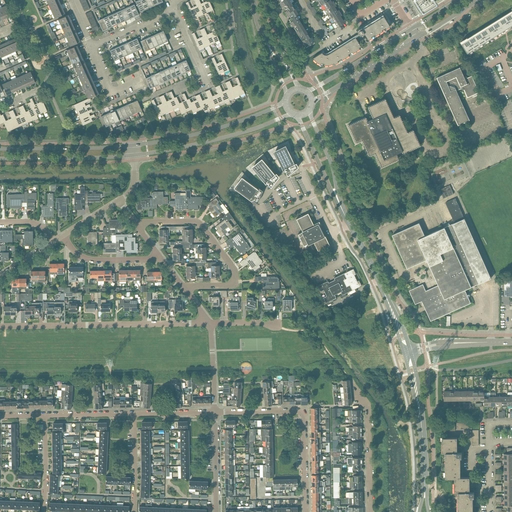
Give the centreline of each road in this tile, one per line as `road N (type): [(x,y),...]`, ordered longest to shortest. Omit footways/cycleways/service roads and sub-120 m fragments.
road 1 (residential): [(0,326),(210,323)]
road 2 (unknown): [(493,120),(469,130),(452,126),(423,49),(356,94)]
road 3 (residential): [(215,412),(301,412),(305,511)]
road 4 (residential): [(184,290),(235,280),(201,225),(134,222)]
road 5 (tertiary): [(133,155),(293,114)]
road 6 (tertiary): [(285,99),(222,127),(133,145)]
road 7 (tertiary): [(0,159),(133,155)]
road 8 (tertiary): [(133,145),(0,148)]
road 9 (tertiary): [(312,104),(416,38)]
road 10 (tertiary): [(411,29),(305,90)]
road 11 (residential): [(369,511),(367,406),(357,392)]
